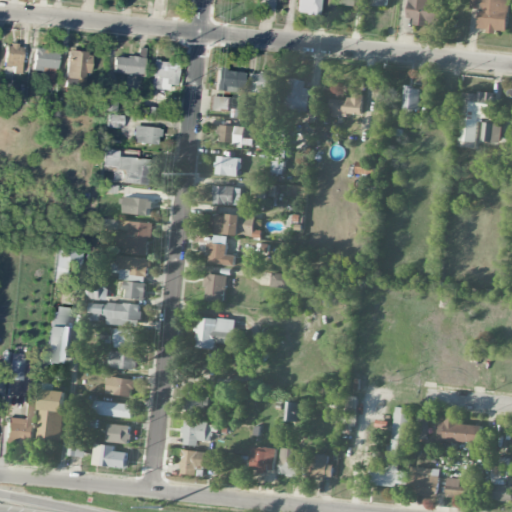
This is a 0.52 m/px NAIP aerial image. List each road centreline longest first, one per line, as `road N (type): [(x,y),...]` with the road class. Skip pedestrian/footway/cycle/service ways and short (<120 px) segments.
road 1 (residential): [(511,64),(0,11)]
road 2 (residential): [(205,0),(153,491)]
road 3 (tertiary): [(337,511),(153,491)]
road 4 (tertiary): [(153,491),(0,475)]
